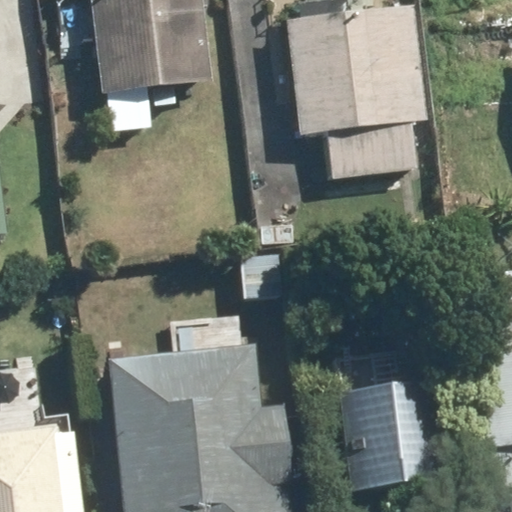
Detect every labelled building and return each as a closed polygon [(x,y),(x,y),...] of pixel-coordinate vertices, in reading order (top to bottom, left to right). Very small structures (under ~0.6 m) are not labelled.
[(204,87),(194,0),(82,0),(93,99),(204,87)] [(416,127),(404,10),(279,23),(291,141),(316,138),(321,184),(409,175),(404,128),(416,127)] [(511,72),(511,49),(510,26),(442,32),(447,79),(511,72)] [(511,276),(444,284),(464,455),(472,454),(476,493),(511,489),(511,276)] [(282,511),(273,409),(249,411),(243,352),(99,365),(112,511),(282,511)] [(433,488),(421,389),(328,400),(340,499),(433,488)] [(0,511),(56,511),(51,467),(0,473),(0,511)]
